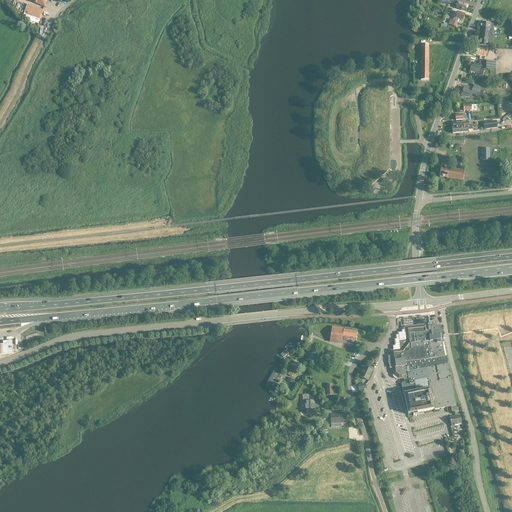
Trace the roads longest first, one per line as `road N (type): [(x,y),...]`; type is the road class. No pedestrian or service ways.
road 1 (motorway): [(511,256),(113,299)]
road 2 (secondary): [(0,362),(81,335),(390,304)]
road 3 (motorway): [(182,303),(511,267)]
road 4 (unclassified): [(384,511),(348,380),(356,359),(392,329),(390,304)]
road 5 (unclassified): [(487,511),(439,299)]
road 6 (tertiary): [(419,197),(480,0)]
road 7 (track): [(364,438),(317,454),(285,484),(216,511)]
road 8 (primary): [(33,318),(182,303)]
